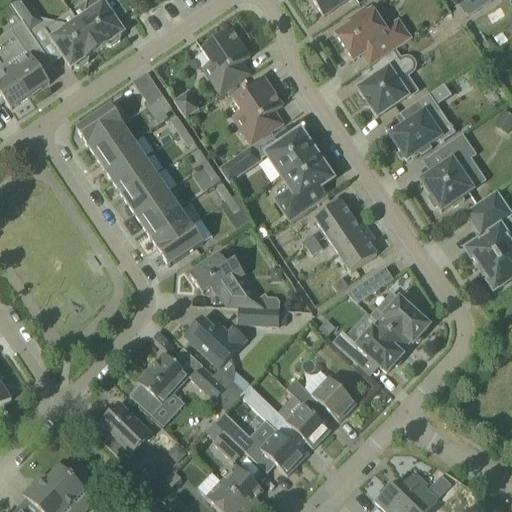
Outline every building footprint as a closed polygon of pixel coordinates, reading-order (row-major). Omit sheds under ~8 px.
[(16,0),(15,0),(9,4),(22,24),(29,35),(42,26),(24,0),(16,0)] [(87,17),(77,24),(97,54),(105,48),(111,49),(120,43),(121,38),(124,36),(99,0),(90,0),(86,3),(84,13),(87,17)] [(310,0),(323,19),(351,0),(310,0)] [(351,26),(335,36),(353,64),(361,58),(369,70),(378,64),(395,52),(411,41),(398,22),(386,31),(372,11),(367,14),(365,11),(348,22),(351,26)] [(97,54),(77,24),(67,31),(64,27),(54,25),(44,32),(71,72),(73,70),(79,71),(88,65),(89,59),(97,54)] [(3,62),(10,71),(30,99),(49,86),(31,59),(40,53),(22,25),(10,33),(21,49),(3,62)] [(207,50),(202,53),(216,75),(208,81),(220,99),(250,79),(241,66),(250,61),(231,33),(219,42),(216,37),(204,45),(207,50)] [(395,52),(378,64),(384,74),(358,92),(365,102),(364,103),(370,110),(377,120),(408,99),(409,101),(419,94),(408,79),(414,75),(415,74),(415,73),(416,71),(416,69),(416,68),(416,66),(415,65),(415,63),(414,63),(414,62),(413,61),(411,60),(410,59),(408,59),(407,59),(405,59),(404,59),(402,60),(401,61),(395,52)] [(10,71),(0,77),(0,97),(10,113),(30,99),(10,71)] [(149,109),(156,104),(163,100),(147,76),(133,86),(149,109)] [(240,115),(231,121),(251,150),(283,128),(274,115),(283,109),(264,81),(231,103),(240,115)] [(453,131),(450,127),(449,128),(438,112),(436,113),(434,109),(450,98),(443,87),(399,117),(406,127),(389,138),(406,163),(419,155),(421,158),(431,151),(429,147),(440,140),(443,144),(454,136),(451,132),(453,131)] [(173,104),(185,122),(198,113),(186,95),(173,104)] [(163,100),(156,104),(163,114),(169,110),(163,100)] [(89,151),(122,128),(123,128),(110,109),(75,133),(88,151),(89,151)] [(494,129),(508,137),(511,130),(511,118),(502,113),(494,129)] [(172,128),(179,138),(186,133),(179,123),(172,128)] [(89,151),(100,167),(133,144),(122,128),(89,151)] [(186,133),(179,138),(186,148),(192,143),(186,133)] [(265,158),(280,181),(315,157),(313,154),(315,152),(316,149),(310,141),(307,141),(305,142),(300,134),(265,158)] [(439,152),(448,165),(420,183),(430,198),(427,200),(434,211),(437,209),(441,214),(451,207),(453,210),(464,203),(463,201),(475,193),(459,169),(476,158),(462,137),(439,152)] [(100,167),(111,184),(144,161),(133,144),(100,167)] [(219,172),(229,186),(261,165),(251,150),(219,172)] [(195,162),(202,172),(208,167),(202,157),(195,162)] [(315,157),(280,181),(288,193),(274,202),(289,226),(328,200),(327,198),(322,202),(316,193),(317,188),(320,188),(331,180),(326,172),(328,171),(328,168),(323,160),(320,159),(318,161),(315,157)] [(111,184),(123,201),(156,178),(144,161),(111,184)] [(208,167),(202,172),(209,182),(215,177),(208,167)] [(123,201),(134,218),(167,195),(156,178),(123,201)] [(218,196),(225,205),(231,201),(225,191),(218,196)] [(134,218),(145,235),(179,212),(167,195),(134,218)] [(484,275),(482,276),(483,277),(494,292),(511,279),(511,222),(510,220),(511,218),(511,216),(497,195),(466,216),(482,242),(467,253),(478,269),(477,269),(478,270),(480,268),(484,275)] [(231,201),(225,205),(231,215),(238,211),(231,201)] [(314,223),(326,241),(352,223),(338,201),(325,210),(328,213),(314,223)] [(145,235),(156,251),(190,228),(179,212),(145,235)] [(326,241),(337,259),(369,237),(363,227),(358,231),(352,223),(326,241)] [(190,228),(156,251),(168,270),(203,246),(191,228),(190,228)] [(302,244),(307,252),(318,245),(313,237),(302,244)] [(369,237),(337,259),(350,277),(360,269),(376,258),(370,249),(375,245),(369,237)] [(318,245),(307,252),(312,259),(323,252),(318,245)] [(227,311),(238,312),(265,313),(247,287),(245,288),(240,281),(244,278),(235,264),(227,270),(219,257),(189,277),(202,297),(210,292),(215,298),(220,294),(223,298),(228,299),(227,311)] [(332,287),(337,295),(347,288),(342,280),(332,287)] [(346,297),(357,307),(380,292),(372,280),(346,297)] [(379,327),(404,350),(410,344),(413,347),(415,344),(418,345),(422,340),(421,337),(429,329),(411,313),(414,310),(403,300),(401,303),(399,302),(384,319),(376,312),(370,319),(379,327)] [(276,301),(257,301),(264,311),(278,311),(278,304),(276,301)] [(238,312),(238,328),(278,330),(279,314),(265,313),(238,312)] [(184,340),(198,354),(219,373),(241,350),(242,350),(248,344),(233,331),(228,337),(218,328),(214,333),(201,321),(184,340)] [(404,350),(379,327),(373,332),(373,331),(357,348),(342,335),(332,346),(358,369),(367,359),(386,376),(394,367),(397,368),(402,363),(401,360),(402,358),(399,355),(404,350)] [(140,388),(128,401),(152,422),(189,381),(163,357),(137,386),(140,388)] [(226,415),(237,402),(225,391),(203,370),(191,383),(214,406),(215,405),(226,415)] [(304,376),(298,381),(310,396),(316,390),(304,376)] [(286,393),(293,399),(302,408),(311,400),(338,426),(356,407),(339,392),(342,389),(342,385),(335,378),(331,383),(329,381),(311,399),(295,384),(286,393)] [(237,402),(240,400),(244,396),(232,384),(225,391),(237,402)] [(0,410),(11,403),(0,386),(0,410)] [(240,400),(266,425),(266,424),(274,432),(282,423),(275,417),(277,416),(250,389),(244,396),(240,400)] [(113,440),(105,448),(133,476),(146,464),(136,454),(151,438),(119,406),(99,426),(113,440)] [(286,427),(298,439),(312,452),(330,434),(303,408),(286,427)] [(216,426),(244,455),(252,446),(287,479),(304,461),(277,435),(274,432),(266,424),(266,425),(250,441),(225,417),(216,426)] [(233,466),(244,455),(216,426),(206,436),(215,445),(213,447),(233,466)] [(161,434),(155,441),(165,450),(172,444),(161,434)] [(37,511),(64,511),(84,492),(60,468),(41,488),(36,483),(22,497),(37,511)] [(236,470),(222,485),(248,511),(255,511),(260,507),(256,502),(263,495),(236,470)] [(164,483),(171,490),(180,482),(172,474),(164,483)] [(248,511),(222,485),(221,486),(212,477),(198,492),(207,500),(205,502),(215,511),(248,511)] [(411,478),(401,489),(396,483),(374,505),(381,511),(428,511),(437,503),(424,491),(426,489),(416,479),(414,481),(411,478)]
